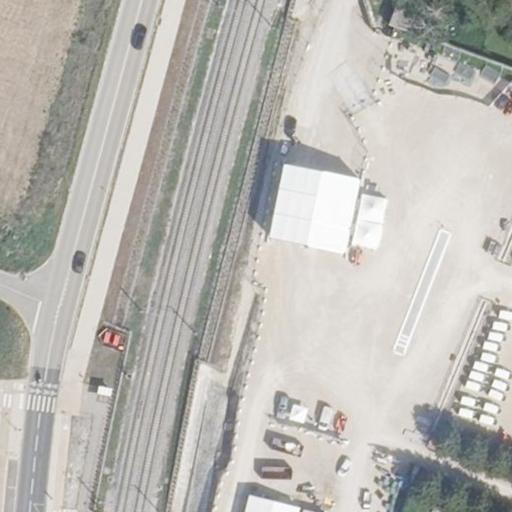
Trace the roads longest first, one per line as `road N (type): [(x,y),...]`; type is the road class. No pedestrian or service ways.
road 1 (unclassified): [(351,0),(301,135),(284,216),(289,336)]
road 2 (secondary): [(58,307),(144,0)]
road 3 (secondary): [(58,307),(30,511)]
